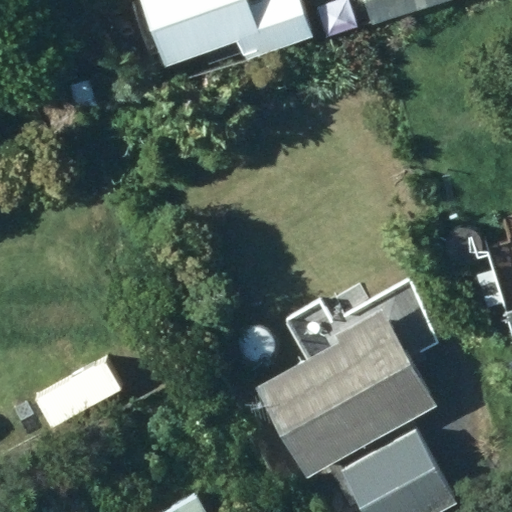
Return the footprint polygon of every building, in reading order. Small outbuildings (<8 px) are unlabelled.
[(143,0),(168,66),(244,38),(250,54),(320,28),(309,0),(143,0)] [(363,0),(371,24),(451,0),(363,0)] [(99,104),(90,81),(69,89),(77,112),(99,104)] [(504,307),(492,270),(475,275),(488,312),(504,307)] [(307,480),(436,410),(384,315),(337,340),(341,348),(259,392),(307,480)] [(362,511),(445,511),(457,506),(417,431),(341,474),(362,511)] [(202,511),(196,499),(170,511),(202,511)]
